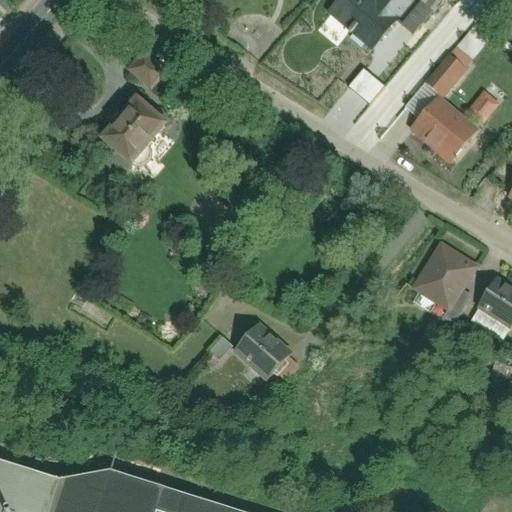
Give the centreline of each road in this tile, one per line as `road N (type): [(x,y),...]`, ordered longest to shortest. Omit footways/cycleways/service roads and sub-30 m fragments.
road 1 (residential): [(368,149),(129,0)]
road 2 (residential): [(368,149),(237,300)]
road 3 (residential): [(475,0),(368,149)]
road 4 (residential): [(511,237),(368,149)]
